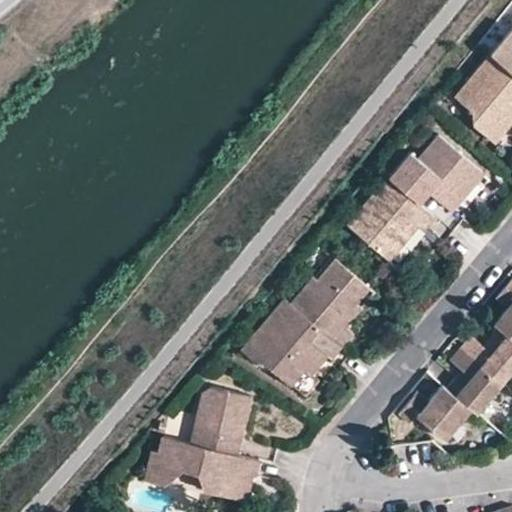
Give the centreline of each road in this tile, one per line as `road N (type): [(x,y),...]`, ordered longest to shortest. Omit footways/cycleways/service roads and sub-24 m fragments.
road 1 (residential): [(511,235),(348,430),(326,477)]
road 2 (residential): [(326,477),(408,486),(511,471)]
